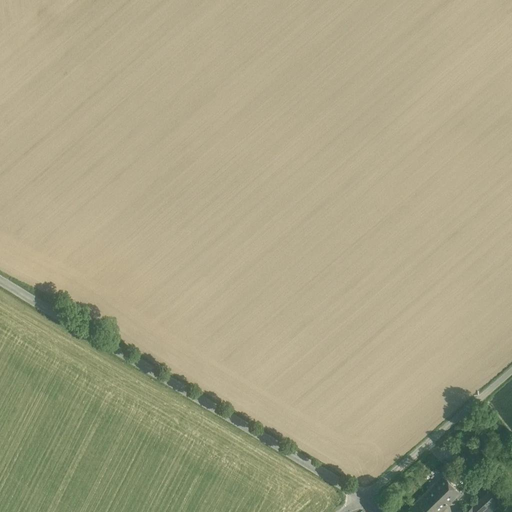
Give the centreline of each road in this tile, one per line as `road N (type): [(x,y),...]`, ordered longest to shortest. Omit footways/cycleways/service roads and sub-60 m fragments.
road 1 (tertiary): [(0,281),(362,497)]
road 2 (unclassified): [(362,497),(511,372)]
